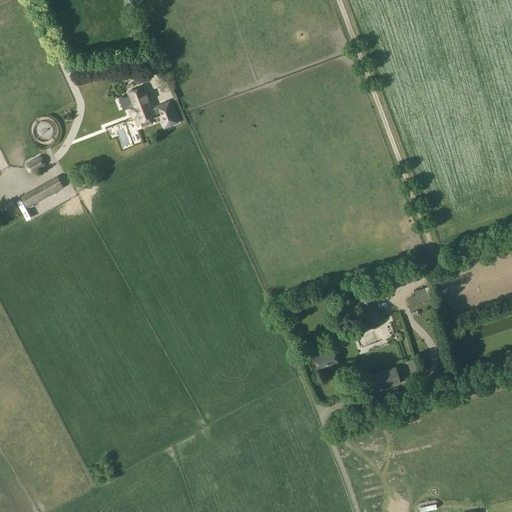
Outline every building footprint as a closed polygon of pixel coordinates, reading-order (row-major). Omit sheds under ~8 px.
[(129,99),(126,100),(134,120),(138,118),(141,128),(154,124),(153,119),(159,117),(164,129),(179,124),(179,123),(171,102),(170,99),(155,105),(150,92),(147,93),(144,85),(127,92),(129,99)] [(37,116),(30,128),(42,135),(49,123),(37,116)] [(27,163),(26,167),(29,173),(32,174),(45,167),(46,163),(44,158),(40,156),(27,163)] [(24,202),(61,181),(54,170),(17,190),(24,202)] [(22,215),(28,212),(19,193),(13,196),(22,215)] [(371,295),(368,287),(367,284),(356,287),(360,298),(359,298),(362,309),(353,312),(358,326),(367,323),(379,319),(372,294),(371,295)] [(334,327),(337,336),(343,334),(340,325),(334,327)] [(318,371),(337,364),(331,347),(312,354),(318,371)] [(412,376),(420,374),(415,359),(408,361),(412,376)] [(370,393),(400,383),(395,367),(364,377),(370,393)]
